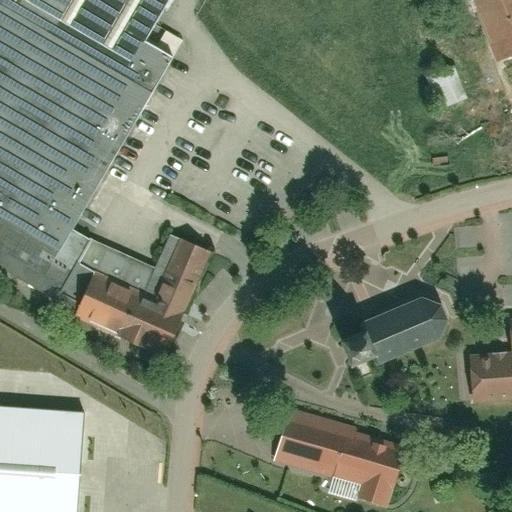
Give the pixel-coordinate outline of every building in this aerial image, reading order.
[(0,0),(0,244),(9,230),(59,260),(178,59),(156,47),(183,0),(0,0)] [(511,0),(470,0),(491,63),(511,55),(511,0)] [(430,77),(439,112),(466,105),(457,70),(430,77)] [(87,326),(178,364),(221,259),(171,238),(151,286),(111,269),(87,326)] [(341,327),(356,369),(450,336),(434,293),(341,327)] [(511,359),(472,362),(475,405),(511,402),(511,359)] [(290,402),(269,467),(355,496),(349,511),(384,511),(408,442),(290,402)] [(0,412),(0,511),(76,511),(83,418),(0,412)]
